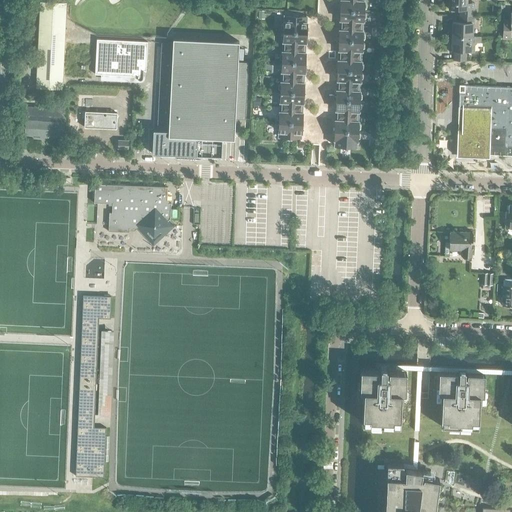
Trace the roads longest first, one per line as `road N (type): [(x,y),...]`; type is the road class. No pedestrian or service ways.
road 1 (residential): [(20,139),(19,162),(421,180)]
road 2 (residential): [(421,180),(427,0)]
road 3 (residential): [(327,511),(334,343)]
road 4 (residential): [(414,326),(421,180)]
